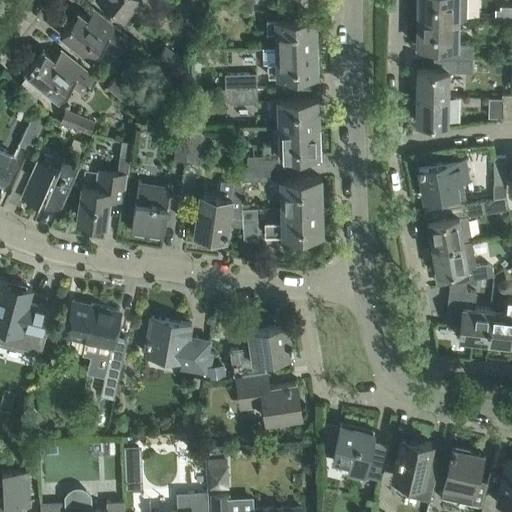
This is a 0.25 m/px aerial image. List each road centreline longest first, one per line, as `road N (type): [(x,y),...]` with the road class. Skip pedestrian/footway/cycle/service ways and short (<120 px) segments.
road 1 (residential): [(293,287),(107,266),(0,231)]
road 2 (residential): [(405,140),(440,351)]
road 3 (residential): [(393,393),(325,388),(293,287)]
road 4 (residential): [(352,0),(347,153)]
road 5 (residential): [(406,0),(405,140)]
road 6 (residential): [(347,153),(356,284)]
